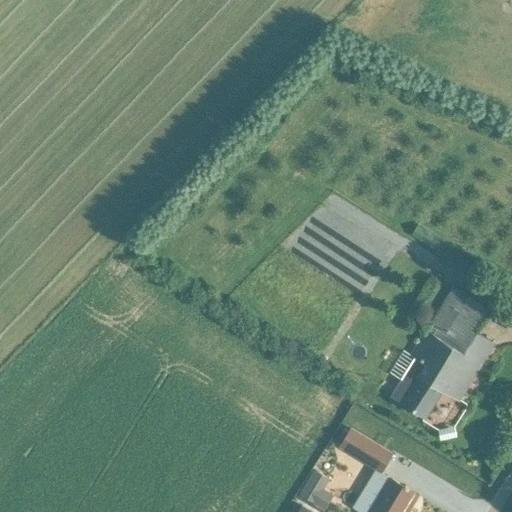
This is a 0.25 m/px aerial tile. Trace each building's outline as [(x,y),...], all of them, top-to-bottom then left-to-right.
[(491,309),(474,299),(454,287),(412,354),(417,357),(410,368),(410,367),(392,395),(403,401),(402,402),(425,416),(442,389),(459,399),(494,343),(476,333),(491,309)] [(453,426),(439,429),(441,439),(456,436),(453,426)] [(392,453),(351,428),(340,446),(376,469),(381,472),(392,453)] [(436,443),(438,453),(454,449),(452,439),(436,443)] [(376,469),(352,507),(360,511),(403,511),(407,507),(410,509),(419,495),(408,488),(409,487),(405,485),(405,486),(390,477),(381,472),(376,469)]
